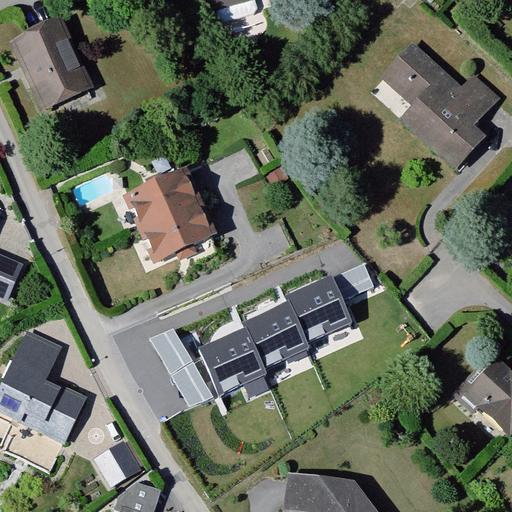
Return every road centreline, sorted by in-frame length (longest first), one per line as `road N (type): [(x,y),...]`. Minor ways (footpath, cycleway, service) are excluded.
road 1 (residential): [(196,511),(91,332),(0,130)]
road 2 (residential): [(420,313),(458,270),(511,318)]
